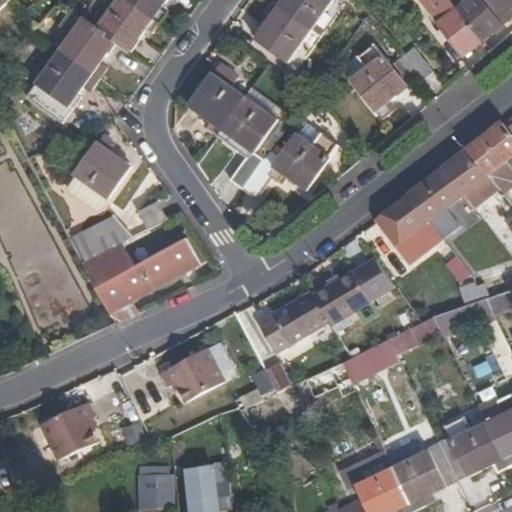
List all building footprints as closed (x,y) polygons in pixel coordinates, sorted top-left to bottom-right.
[(0,0),(0,10),(11,0),(0,0)] [(97,0),(85,17),(100,27),(119,0),(97,0)] [(152,31),(160,20),(130,0),(119,0),(100,27),(118,40),(134,50),(149,29),(152,31)] [(130,0),(160,20),(168,8),(166,6),(170,0),(130,0)] [(276,0),(275,2),(314,29),(335,0),(276,0)] [(466,54),(484,40),(458,8),(451,0),(448,0),(433,12),(466,54)] [(511,0),(468,0),(458,8),(484,40),(511,18),(511,8),(511,6),(511,0)] [(290,62),(314,29),(275,2),(266,15),(272,20),(258,38),(290,62)] [(63,27),(73,34),(85,17),(74,10),(63,27)] [(101,65),(118,40),(100,27),(85,17),(73,34),(61,51),(99,77),(106,68),(101,65)] [(389,104),(420,80),(401,57),(392,65),(376,44),(360,57),(369,69),(354,81),(384,119),(394,111),(389,104)] [(414,47),(401,57),(420,80),(422,83),(435,72),(414,47)] [(92,86),(99,77),(61,51),(29,97),(66,122),(86,96),(81,93),(88,83),(92,86)] [(208,128),(219,136),(247,97),(235,89),(241,79),(221,64),(191,106),(212,122),(208,128)] [(285,109),(255,86),(247,97),(219,136),(249,157),(232,181),(245,190),(266,160),(257,154),(280,120),(278,119),(285,109)] [(511,133),(509,130),(503,122),(372,225),(391,251),(397,247),(412,236),(426,254),(444,239),(446,241),(448,239),(450,237),(448,234),(459,225),(448,210),(465,196),(478,212),(503,193),(508,200),(511,196),(511,181),(501,190),(490,177),(508,163),(511,159),(511,133)] [(282,156),(274,150),(266,160),(245,190),(259,200),(275,179),(281,183),(287,175),(308,190),(339,145),(308,123),(282,156)] [(133,166),(99,142),(76,175),(110,198),(133,166)] [(511,181),(511,167),(508,163),(490,177),(501,190),(511,181)] [(141,211),(150,230),(169,219),(159,202),(141,211)] [(116,216),(73,240),(85,263),(135,237),(116,216)] [(426,254),(412,236),(397,247),(411,266),(426,254)] [(189,241),(137,269),(99,289),(112,314),(202,264),(189,241)] [(124,246),(87,266),(99,289),(137,269),(124,246)] [(461,256),(449,262),(459,282),(471,276),(461,256)] [(331,320),(334,325),(371,305),(354,274),(316,296),(331,320)] [(511,309),(511,290),(487,299),(495,316),(511,309)] [(262,325),(279,352),(331,320),(316,296),(314,292),(262,325)] [(444,333),(495,316),(487,299),(437,316),(444,331),(444,333)] [(397,355),(444,331),(437,316),(421,324),(390,340),(397,355)] [(397,355),(390,340),(363,354),(370,368),(397,355)] [(205,356),(158,382),(166,396),(171,394),(174,392),(178,398),(184,410),(223,389),(205,356)] [(363,370),(357,357),(344,364),(350,376),(363,370)] [(282,362),(254,375),(264,396),(291,384),(282,362)] [(344,364),(289,390),(298,411),(317,404),(315,399),(353,384),(350,376),(344,364)] [(511,396),(482,410),(488,423),(509,467),(511,465),(511,396)] [(49,422),(66,459),(107,439),(101,427),(97,417),(100,416),(102,415),(95,400),(49,422)] [(498,472),(509,467),(488,423),(471,431),(466,418),(446,428),(451,440),(441,445),(459,483),(495,465),(498,472)] [(144,422),(125,427),(130,445),(149,439),(144,422)] [(246,433),(249,471),(260,470),(256,432),(246,433)] [(422,501),(459,483),(441,445),(394,468),(415,511),(425,507),(422,501)] [(394,468),(386,452),(342,473),(350,490),(359,486),(366,499),(371,511),(399,511),(401,511),(400,511),(414,511),(415,511),(394,468)] [(170,463),(142,464),(142,476),(170,475),(170,463)] [(219,511),(215,467),(189,470),(193,511),(219,511)] [(174,509),(174,475),(170,475),(142,476),(142,509),(174,509)] [(362,511),(371,511),(366,499),(359,503),(362,511)] [(362,511),(359,503),(340,511),(362,511)]
